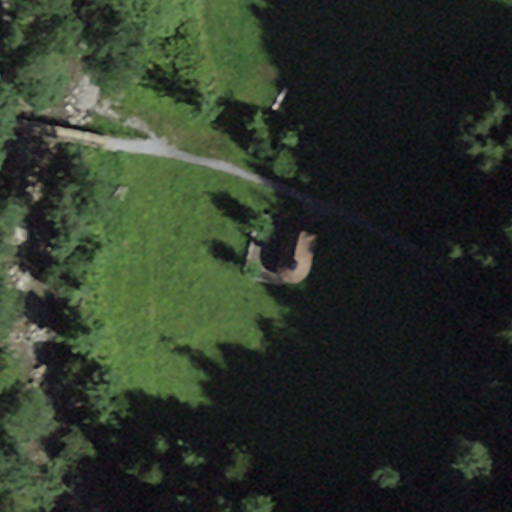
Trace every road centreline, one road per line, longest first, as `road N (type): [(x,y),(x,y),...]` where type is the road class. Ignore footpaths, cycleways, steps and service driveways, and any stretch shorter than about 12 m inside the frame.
road 1 (track): [(194,138),(99,102),(65,75),(34,0)]
road 2 (track): [(315,198),(194,138)]
road 3 (track): [(6,0),(3,123)]
